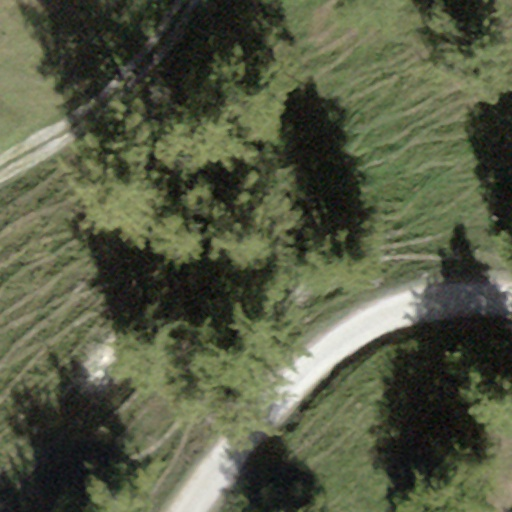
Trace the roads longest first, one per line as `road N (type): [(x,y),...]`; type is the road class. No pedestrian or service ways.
road 1 (unclassified): [(511,298),(447,295),(354,329),(253,425),(194,511)]
road 2 (track): [(199,0),(161,64),(77,138),(0,187)]
